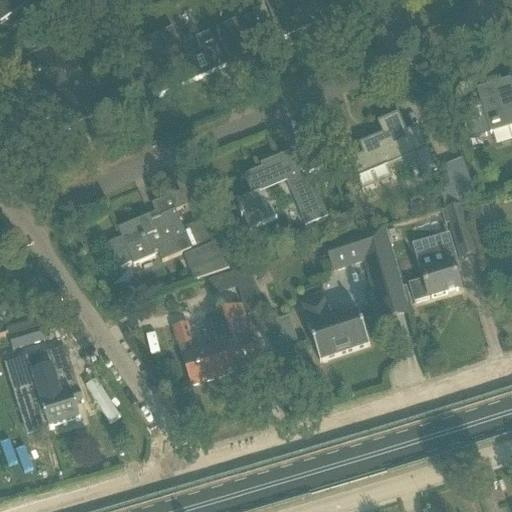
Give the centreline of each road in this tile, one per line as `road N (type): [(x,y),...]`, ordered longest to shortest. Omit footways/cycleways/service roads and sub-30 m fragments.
road 1 (residential): [(28,216),(458,22),(483,0)]
road 2 (primary): [(179,511),(511,410)]
road 3 (residential): [(211,464),(511,371)]
road 4 (residential): [(211,464),(28,216)]
road 5 (residential): [(312,511),(511,453)]
road 6 (residential): [(49,511),(211,464)]
